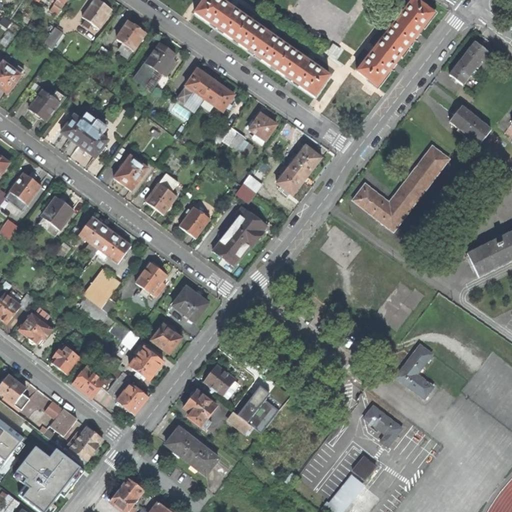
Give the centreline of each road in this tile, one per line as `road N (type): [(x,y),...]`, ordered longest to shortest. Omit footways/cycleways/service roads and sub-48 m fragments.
road 1 (residential): [(0,121),(242,299)]
road 2 (residential): [(138,0),(358,153)]
road 3 (residential): [(242,299),(358,153)]
road 4 (residential): [(127,444),(242,299)]
road 5 (residential): [(358,153),(468,9)]
road 6 (residential): [(0,343),(127,444)]
